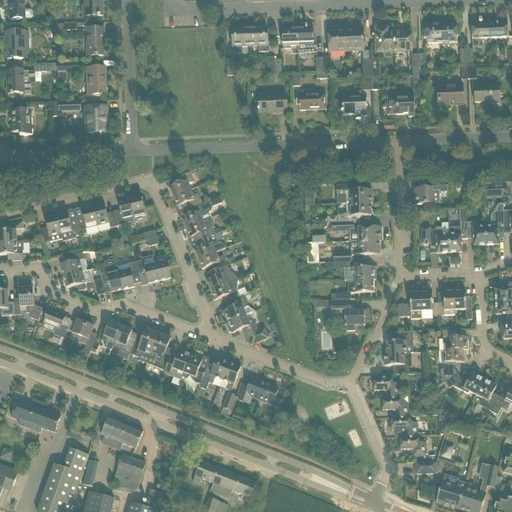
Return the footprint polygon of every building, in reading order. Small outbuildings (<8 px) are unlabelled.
[(10,20),(25,19),(31,18),(33,17),(33,13),(31,11),(25,11),(24,0),(22,0),(19,0),(18,0),(4,0),(5,1),(9,1),(10,20)] [(83,0),(84,18),(103,17),(103,5),(101,5),(101,0),(83,0)] [(489,22),(490,39),(508,38),(507,22),(503,22),(503,19),(497,20),(497,22),(489,22)] [(490,39),(489,22),(482,23),(482,22),(482,21),(482,20),(481,20),(480,20),(480,21),(479,21),(479,22),(479,23),(471,23),(473,48),(480,48),(480,40),(488,39),(489,43),(490,43),(490,39)] [(427,45),(441,44),(440,27),(441,27),(441,24),(439,24),(439,23),(433,23),(433,25),(426,25),(427,33),(424,33),(424,39),(427,39),(427,45)] [(446,24),(441,24),(441,27),(440,27),(441,44),(442,44),(442,46),(450,46),(450,44),(457,44),(457,27),(446,27),(446,24)] [(316,46),(313,46),(313,26),(312,26),(312,28),(306,28),(305,26),(299,26),(299,28),(298,28),(298,46),(299,54),(317,54),(316,46)] [(267,28),(250,29),(250,47),(259,47),(259,54),(268,53),(267,28)] [(290,46),(298,46),(298,28),(281,29),(281,30),(282,30),(284,50),(290,50),(290,46)] [(233,54),(243,54),(242,48),(250,47),(250,29),(232,29),(233,54)] [(377,53),(394,52),(393,33),(388,34),(388,29),(376,29),(377,53)] [(87,30),(88,57),(104,57),(103,45),(102,45),(102,41),(104,41),(104,30),(87,30)] [(346,53),(363,52),(363,30),(353,30),(353,32),(346,32),(346,53)] [(30,49),(29,32),(6,33),(6,41),(7,41),(7,60),(24,60),(24,49),(30,49)] [(330,53),(346,53),(346,32),(329,33),(330,53)] [(393,33),(394,52),(412,52),(411,33),(393,33)] [(268,76),(276,75),(275,61),(275,58),(267,58),(268,76)] [(331,58),(323,59),(323,74),(331,73),(331,58)] [(235,77),(235,60),(227,60),(227,77),(235,77)] [(363,61),(363,78),(371,78),(371,61),(363,61)] [(47,65),(34,65),(34,74),(47,73),(47,65)] [(78,65),(57,66),(58,74),(78,73),(78,65)] [(87,69),(88,96),(83,96),(82,98),(83,102),(101,102),(101,96),(106,96),(106,86),(104,86),(104,69),(105,69),(105,68),(87,69)] [(477,80),(477,68),(473,68),(467,68),(468,81),(477,80)] [(8,81),(8,95),(25,94),(25,96),(32,96),(31,84),(29,84),(29,72),(9,72),(9,80),(8,81)] [(300,88),(299,74),(292,75),(293,88),(300,88)] [(360,91),(372,91),(371,78),(363,78),(360,79),(360,91)] [(455,88),(438,88),(439,107),(450,106),(450,105),(453,105),(453,106),(462,106),(462,83),(455,84),(455,88)] [(486,84),(474,84),(474,103),(485,103),(485,101),(489,101),(489,105),(501,105),(500,87),(486,87),(486,84)] [(326,95),(298,96),(299,112),(309,112),(327,111),(326,107),(326,95)] [(286,96),(259,97),(259,114),(268,113),(268,112),(275,111),(275,113),(287,113),(286,96)] [(343,100),(342,100),(343,116),(355,116),(356,120),(361,120),(361,117),(367,117),(366,99),(351,100),(351,96),(343,97),(343,100)] [(387,98),(387,108),(388,116),(404,116),(404,114),(408,114),(408,118),(415,118),(414,108),(414,97),(387,98)] [(81,112),(80,103),(58,103),(59,113),(81,112)] [(107,118),(107,107),(88,108),(89,134),(105,134),(104,118),(107,118)] [(19,136),(32,136),(32,117),(28,117),(27,111),(11,111),(11,116),(9,116),(9,120),(11,120),(12,133),(19,133),(19,136)] [(169,188),(173,198),(191,191),(189,185),(194,183),(190,173),(177,178),(179,184),(169,188)] [(431,193),(448,192),(447,182),(431,183),(431,189),(415,190),(415,192),(414,192),(415,206),(432,205),(431,193)] [(372,199),(372,191),(349,191),(349,186),(337,186),(337,192),(338,192),(339,205),(349,204),(371,204),(373,204),(373,202),(373,199),(372,199)] [(202,204),(198,194),(193,196),(191,191),(173,198),(177,208),(187,204),(189,210),(202,204)] [(146,216),(141,197),(129,200),(134,219),(146,216)] [(134,219),(129,200),(118,203),(121,214),(114,216),(117,228),(124,226),(123,221),(134,219)] [(201,216),(206,214),(211,212),(212,209),(209,202),(202,204),(189,210),(191,215),(181,219),(185,229),(204,222),(201,216)] [(360,217),(371,217),(371,211),(372,211),(372,208),(371,208),(371,204),(349,204),(350,213),(337,217),(337,219),(335,219),(334,224),(353,223),(360,223),(360,217)] [(496,210),(496,213),(494,213),(493,214),(492,216),(492,217),(492,228),(485,228),(486,246),(498,246),(498,230),(504,230),(504,224),(503,212),(503,205),(501,205),(499,206),(498,207),(497,208),(496,210)] [(110,229),(117,228),(114,216),(108,218),(105,206),(93,209),(98,227),(109,224),(110,229)] [(84,223),(78,225),(80,236),(87,235),(86,230),(98,227),(93,209),(81,211),(84,223)] [(510,235),(511,235),(511,211),(510,212),(503,212),(504,224),(510,224),(510,235)] [(80,236),(78,225),(71,226),(68,215),(56,217),(60,236),(66,235),(67,240),(70,241),(76,240),(76,237),(80,236)] [(51,243),(61,241),(60,236),(56,217),(45,220),(48,232),(41,233),(44,245),(45,245),(51,243)] [(204,222),(185,229),(189,239),(200,235),(202,241),(215,235),(211,226),(206,228),(204,222)] [(0,244),(16,243),(16,232),(24,230),(23,223),(6,227),(6,232),(0,231),(0,244)] [(353,230),(353,223),(334,224),(329,225),(329,234),(350,233),(352,233),(353,230)] [(474,247),(486,246),(485,228),(478,229),(477,223),(467,224),(467,240),(473,240),(474,247)] [(467,240),(467,224),(460,224),(460,228),(449,228),(449,236),(449,254),(462,253),(461,240),(467,240)] [(350,243),(360,243),(379,242),(381,242),(380,228),(359,229),(359,230),(353,230),(352,233),(350,233),(350,243)] [(449,236),(442,236),(442,228),(436,229),(436,231),(430,231),(430,230),(422,230),(423,244),(430,244),(430,248),(436,248),(437,254),(449,254),(449,236)] [(145,241),(146,241),(157,238),(155,232),(143,235),(145,241)] [(225,247),(221,243),(219,244),(215,235),(202,241),(204,246),(194,250),(198,260),(216,253),(226,249),(225,247)] [(157,238),(146,241),(147,248),(159,245),(158,238),(157,238)] [(379,255),(379,242),(360,243),(360,251),(354,251),(354,257),(379,255)] [(23,243),(16,243),(0,244),(0,256),(11,256),(11,262),(25,262),(25,255),(23,255),(22,252),(23,252),(23,243)] [(307,245),(306,245),(307,264),(308,264),(319,263),(318,244),(307,245)] [(61,266),(64,277),(82,273),(80,262),(84,260),(83,253),(71,256),(73,263),(61,266)] [(212,266),(214,272),(227,267),(223,256),(218,258),(216,253),(198,260),(202,270),(212,266)] [(350,262),(350,254),(334,255),(334,263),(349,262),(350,262)] [(171,279),(167,261),(155,264),(160,282),(171,279)] [(148,285),(160,282),(155,264),(144,266),(143,262),(136,263),(139,278),(140,278),(139,275),(145,273),(148,285)] [(111,294),(123,291),(119,272),(118,267),(117,268),(117,267),(106,269),(105,263),(98,265),(102,281),(102,283),(109,282),(111,294)] [(139,278),(136,263),(118,267),(119,272),(123,291),(135,288),(132,276),(138,275),(139,278)] [(239,280),(230,272),(227,267),(214,272),(217,278),(206,282),(210,292),(229,284),(238,280),(239,280)] [(376,281),(375,268),(362,269),(362,268),(352,268),(352,269),(350,269),(345,269),(346,282),(355,281),(373,281),(376,281)] [(67,289),(78,286),(80,292),(85,291),(86,289),(82,273),(64,277),(67,289)] [(499,290),(495,291),(495,303),(511,302),(511,283),(509,284),(508,276),(499,278),(499,290)] [(240,298),(237,292),(238,280),(229,284),(210,292),(214,302),(225,298),(227,303),(230,302),(240,298)] [(102,281),(95,282),(97,294),(104,292),(102,283),(102,281)] [(374,293),(373,281),(355,281),(356,288),(353,288),(353,295),(363,294),(374,293)] [(19,290),(19,300),(14,300),(14,304),(14,308),(27,308),(27,314),(30,314),(30,319),(38,322),(43,310),(37,307),(36,310),(34,309),(33,289),(19,290)] [(0,310),(1,310),(2,317),(15,317),(14,304),(8,304),(8,292),(0,292),(0,290),(0,310)] [(465,292),(454,293),(455,311),(466,311),(466,321),(472,321),(472,303),(466,303),(465,292)] [(444,304),(438,304),(438,317),(455,316),(455,311),(454,293),(443,293),(444,304)] [(422,320),(421,313),(421,294),(410,294),(410,305),(398,306),(398,318),(411,318),(411,320),(422,320)] [(432,294),(421,294),(421,313),(432,312),(432,317),(438,317),(438,304),(432,304),(432,294)] [(248,308),(243,296),(240,298),(230,302),(232,309),(223,312),(227,323),(255,312),(248,308)] [(369,318),(369,312),(355,312),(355,311),(351,311),(351,301),(336,301),(331,301),(331,310),(337,310),(337,319),(345,319),(345,335),(357,335),(357,327),(365,327),(365,318),(369,318)] [(511,302),(495,303),(496,316),(511,315),(511,302)] [(60,315),(49,311),(44,324),(57,329),(54,336),(64,339),(68,328),(62,326),(66,316),(60,314),(60,315)] [(256,344),(268,339),(264,330),(258,332),(253,320),(255,312),(227,323),(228,326),(227,326),(229,334),(231,333),(232,335),(242,330),(246,340),(253,337),(256,344)] [(90,337),(94,327),(87,325),(86,327),(83,326),(84,324),(77,321),(72,334),(88,341),(83,355),(80,361),(87,363),(89,357),(92,350),(94,343),(96,339),(90,337)] [(511,321),(509,321),(509,328),(502,328),(503,340),(511,339),(511,321)] [(115,342),(121,327),(116,325),(117,324),(111,322),(110,323),(109,323),(106,332),(102,330),(98,340),(106,343),(104,347),(112,350),(113,349),(113,348),(115,342)] [(128,362),(135,343),(129,341),(132,331),(121,327),(115,342),(113,348),(113,349),(126,354),(123,360),(128,362)] [(151,354),(159,334),(153,332),(152,333),(146,331),(142,342),(136,340),(135,343),(128,362),(128,363),(131,364),(134,357),(140,359),(142,354),(144,355),(146,352),(151,354)] [(468,351),(468,338),(457,338),(457,331),(442,331),(443,345),(445,345),(445,351),(463,351),(468,351)] [(413,347),(413,339),(413,332),(398,333),(399,342),(386,343),(387,355),(404,354),(407,354),(407,347),(413,347)] [(171,354),(166,352),(171,340),(165,338),(165,336),(159,334),(151,354),(157,356),(155,361),(157,362),(155,368),(165,372),(171,357),(170,357),(171,354)] [(98,351),(100,346),(100,345),(94,343),(92,350),(96,352),(98,351)] [(176,359),(171,357),(165,372),(164,374),(175,379),(181,382),(183,378),(184,374),(192,355),(180,350),(176,359)] [(463,351),(445,351),(439,352),(439,362),(442,364),(443,363),(444,371),(441,371),(441,378),(445,383),(456,375),(458,375),(454,369),(454,364),(464,363),(463,351)] [(404,369),(404,354),(387,355),(384,355),(384,367),(395,367),(396,376),(410,375),(410,369),(404,369)] [(205,373),(206,371),(200,368),(203,359),(192,355),(184,374),(183,378),(200,385),(205,373)] [(210,376),(205,373),(200,385),(199,389),(206,391),(209,384),(213,385),(216,379),(222,381),(229,363),(217,358),(210,376)] [(241,368),(229,363),(222,381),(229,384),(226,390),(231,393),(241,368)] [(470,392),(477,396),(485,380),(472,374),(466,384),(461,382),(456,375),(445,383),(449,390),(453,387),(469,395),(470,392)] [(241,385),(237,397),(235,400),(250,405),(252,399),(280,410),(284,401),(276,398),(279,391),(271,388),(272,386),(252,378),(249,388),(241,385)] [(386,391),(387,398),(400,398),(399,385),(392,385),(392,378),(374,379),(374,392),(386,391)] [(491,412),(499,397),(493,394),(497,387),(485,380),(477,396),(483,399),(479,406),(491,412)] [(511,405),(511,387),(505,400),(499,397),(491,412),(498,416),(506,402),(511,404),(511,405)] [(231,412),(235,400),(237,397),(229,394),(223,409),(231,412)] [(400,398),(387,398),(382,399),(383,412),(395,411),(395,418),(409,417),(408,397),(400,398)] [(55,434),(61,417),(17,402),(12,419),(20,422),(19,427),(41,434),(42,430),(55,434)] [(409,417),(395,418),(391,418),(392,431),(404,431),(404,438),(418,437),(417,424),(411,425),(410,417),(409,417)] [(102,444),(112,448),(120,451),(123,445),(136,450),(143,433),(109,418),(101,435),(105,437),(102,444)] [(418,437),(404,438),(400,438),(401,451),(413,450),(413,458),(426,457),(426,444),(419,444),(419,437),(418,437)] [(445,460),(443,469),(453,471),(459,447),(445,443),(442,459),(445,460)] [(5,448),(2,458),(11,462),(14,452),(5,448)] [(70,511),(90,457),(71,450),(64,469),(55,466),(39,511),(70,511)] [(146,464),(134,460),(122,456),(114,483),(126,488),(137,492),(146,464)] [(210,493),(220,497),(229,473),(201,463),(195,477),(193,483),(200,486),(202,480),(213,485),(210,493)] [(416,476),(438,475),(437,463),(415,464),(416,476)] [(511,464),(505,463),(503,473),(511,475),(511,464)] [(483,480),(487,481),(485,488),(494,489),(498,468),(482,465),(479,480),(483,480)] [(18,474),(0,466),(0,488),(11,493),(18,474)] [(257,484),(229,473),(220,497),(229,501),(233,492),(251,499),(257,484)] [(443,483),(436,504),(460,511),(468,485),(462,483),(461,488),(443,483)] [(468,485),(460,511),(463,511),(481,511),(486,496),(472,492),(474,487),(468,485)] [(132,506),(130,511),(159,511),(164,495),(154,492),(150,510),(132,506)] [(111,511),(114,500),(89,494),(84,511),(111,511)] [(495,507),(509,510),(511,500),(497,497),(495,507)] [(204,511),(226,511),(228,506),(209,498),(204,511)]
